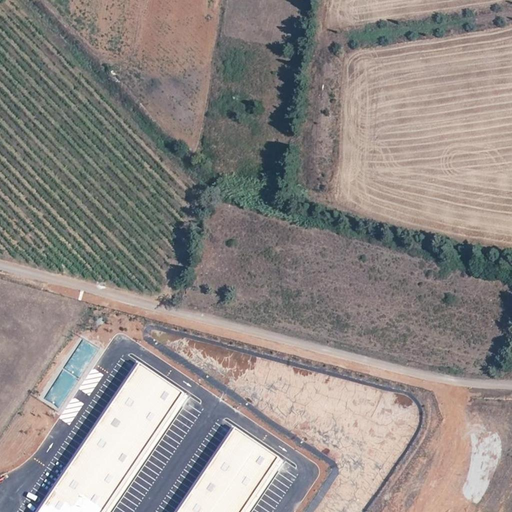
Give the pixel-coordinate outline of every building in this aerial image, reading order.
[(73,0),(70,22),(91,25),(94,0),(73,0)] [(101,0),(95,47),(116,49),(122,0),(101,0)] [(129,0),(121,54),(141,57),(150,0),(129,0)] [(156,0),(149,55),(169,58),(176,0),(156,0)] [(182,0),(175,50),(196,53),(203,0),(182,0)] [(37,511),(240,511),(278,457),(235,428),(178,511),(100,511),(182,392),(139,363),(37,511)]
